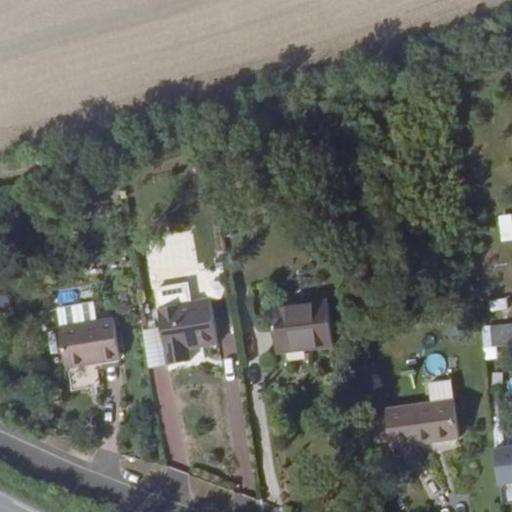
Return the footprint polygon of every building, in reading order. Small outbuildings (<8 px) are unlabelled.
[(511,242),(511,223),(503,224),(505,243),(511,242)] [(227,301),(223,271),(185,278),(190,307),(155,313),(166,370),(188,367),(185,354),(215,348),(207,304),(227,301)] [(58,333),(95,326),(91,307),(54,314),(58,333)] [(331,349),(327,309),(269,316),(274,356),(331,349)] [(111,323),(95,326),(58,333),(57,333),(65,372),(98,366),(119,361),(111,323)] [(511,349),(511,330),(489,333),(491,351),(511,349)] [(121,369),(119,361),(98,366),(100,373),(121,369)] [(429,393),(432,413),(455,409),(452,390),(429,393)] [(455,409),(432,413),(387,419),(392,457),(460,447),(455,409)] [(495,484),(511,483),(511,443),(492,444),(495,484)]
